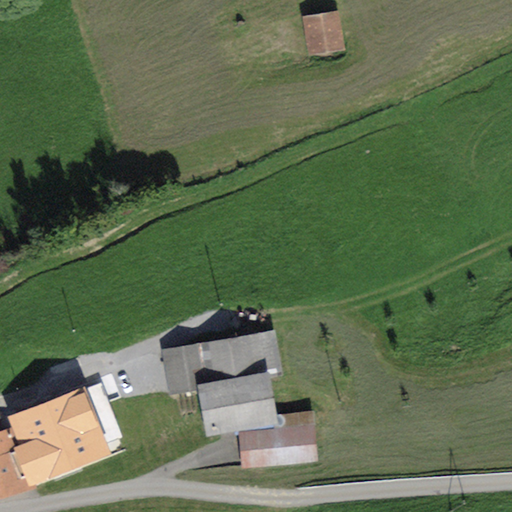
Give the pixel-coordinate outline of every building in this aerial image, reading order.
[(347,51),(339,11),(302,18),(310,58),(347,51)] [(284,378),(276,332),(162,351),(170,397),(199,392),(207,439),(239,434),(278,427),(276,416),(270,381),(284,378)] [(9,430),(17,450),(98,421),(86,389),(15,415),(19,427),(9,430)] [(9,430),(2,411),(0,411),(0,497),(30,487),(17,450),(9,430)] [(239,434),(242,469),(318,463),(314,413),(276,416),(278,427),(239,434)] [(111,458),(98,421),(17,450),(30,487),(111,458)]
